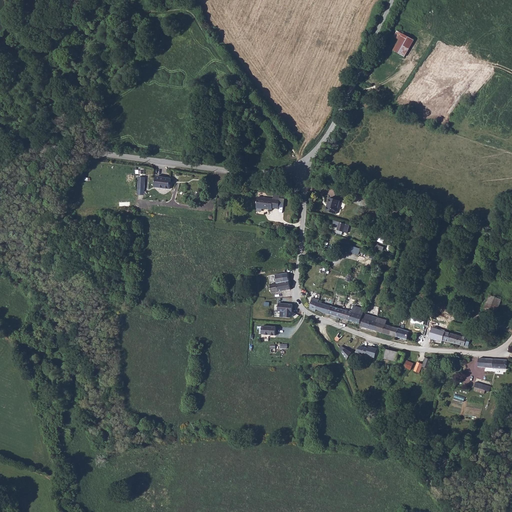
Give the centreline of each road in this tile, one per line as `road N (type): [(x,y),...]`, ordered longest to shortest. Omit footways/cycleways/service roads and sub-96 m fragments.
road 1 (unclassified): [(290,167),(304,191),(294,292),(303,311),(406,348),(498,350)]
road 2 (unclassified): [(0,162),(31,148),(57,148),(263,173),(290,167)]
road 3 (unclassified): [(290,167),(332,125),(393,0)]
